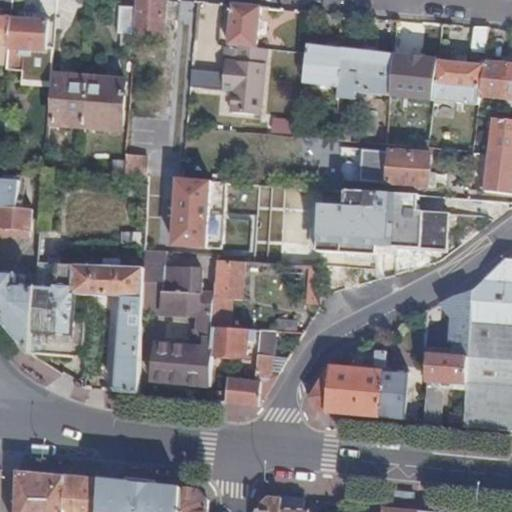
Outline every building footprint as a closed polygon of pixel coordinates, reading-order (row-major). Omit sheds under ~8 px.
[(0,0),(0,8),(13,10),(13,0),(0,0)] [(56,14),(57,0),(40,0),(40,11),(44,14),(56,14)] [(163,36),(166,0),(138,0),(138,8),(136,35),(163,36)] [(258,49),(262,9),(233,6),(229,46),(238,47),(258,49)] [(119,34),(136,35),(138,8),(120,7),(119,34)] [(0,63),(8,64),(11,19),(0,17),(0,63)] [(23,81),(51,84),(54,49),(48,49),(50,22),(34,21),(24,20),(13,19),(11,19),(8,64),(8,70),(9,71),(24,72),(23,81)] [(487,55),(490,30),(475,28),(472,51),(475,53),(487,55)] [(269,50),(258,49),(238,47),(237,63),(227,61),(224,91),(234,93),(232,113),(262,116),(269,50)] [(340,89),(345,50),(309,47),(308,54),(305,84),(340,89)] [(391,96),(396,57),(345,50),(340,89),(340,91),(357,93),(391,96)] [(435,102),(440,62),(396,57),(391,96),(435,102)] [(480,107),(481,99),(485,67),(440,62),(435,102),(480,107)] [(481,99),(506,101),(511,66),(486,63),(485,67),(481,99)] [(84,127),(88,79),(57,76),(53,125),(84,127)] [(127,82),(88,79),(84,127),(123,131),(127,82)] [(356,101),(357,93),(340,91),(339,99),(356,101)] [(275,118),(273,132),(296,136),(298,122),(275,118)] [(490,157),(511,158),(511,121),(503,121),(494,120),(490,157)] [(335,142),(353,143),(353,130),(336,128),(335,142)] [(423,149),(424,132),(412,131),(411,148),(423,149)] [(429,150),(431,132),(424,132),(423,149),(429,150)] [(430,190),(433,157),(392,154),(390,186),(430,190)] [(147,156),(127,155),(125,175),(146,176),(147,156)] [(511,195),(511,158),(490,157),(486,193),(511,195)] [(223,183),(183,180),(180,179),(177,216),(176,247),(209,249),(210,223),(216,223),(217,208),(211,208),(212,189),(222,190),(223,183)] [(236,184),(223,183),(222,190),(222,199),(235,199),(236,184)] [(258,186),(236,184),(235,199),(234,210),(255,211),(258,186)] [(320,191),(258,186),(255,211),(300,214),(299,244),(317,245),(319,217),(320,191)] [(9,192),(1,191),(0,198),(0,230),(32,232),(34,210),(8,208),(9,192)] [(431,197),(320,191),(319,217),(429,224),(431,197)] [(465,200),(431,197),(429,224),(427,251),(441,251),(463,237),(465,200)] [(319,217),(317,245),(317,247),(361,249),(361,247),(427,251),(429,224),(319,217)] [(251,264),(253,243),(232,242),(231,263),(246,264),(251,264)] [(280,245),(253,243),(251,264),(279,266),(280,245)] [(171,254),(147,252),(146,270),(145,296),(167,297),(174,298),(172,316),(200,318),(199,329),(205,342),(205,350),(158,346),(153,383),(211,389),(213,357),(215,331),(213,330),(215,296),(201,295),(202,272),(171,271),(171,254)] [(380,265),(380,256),(349,255),(348,264),(380,265)] [(145,296),(146,270),(121,269),(121,261),(105,260),(104,268),(75,267),(75,268),(74,296),(79,296),(82,296),(124,299),(116,393),(140,396),(144,313),(145,296)] [(511,260),(510,260),(475,292),(474,319),(476,319),(474,346),(472,346),(470,376),(469,392),(468,427),(511,431),(511,260)] [(246,264),(231,263),(217,262),(215,296),(213,330),(215,331),(231,331),(233,301),(243,302),(246,264)] [(56,267),(38,265),(37,288),(54,289),(56,267)] [(74,296),(75,268),(56,267),(54,289),(37,288),(33,355),(83,360),(84,339),(88,339),(90,310),(81,310),(78,310),(79,296),(74,296)] [(321,306),(322,299),(323,269),(316,268),(309,268),(307,305),(321,306)] [(33,355),(37,288),(26,287),(27,276),(0,274),(0,317),(32,357),(33,357),(33,355)] [(447,390),(469,392),(470,376),(472,346),(474,346),(476,319),(474,319),(475,292),(460,295),(444,303),(453,318),(451,344),(456,345),(455,352),(427,350),(426,353),(426,357),(432,357),(430,376),(427,423),(444,425),(447,390)] [(167,297),(145,296),(144,313),(166,315),(167,297)] [(282,321),(281,333),(302,335),(303,322),(282,321)] [(231,331),(215,331),(213,357),(247,359),(249,343),(256,343),(257,332),(231,331)] [(261,332),(259,358),(273,359),(275,341),(301,342),(305,335),(302,335),(281,333),(261,332)] [(383,419),(409,422),(412,374),(412,373),(401,373),(403,352),(403,350),(389,349),(389,352),(383,419)] [(320,413),(383,419),(389,352),(380,352),(378,372),(333,368),(314,398),(320,413)] [(412,374),(430,376),(432,357),(426,357),(426,353),(403,352),(401,373),(412,373),(412,374)] [(230,380),(227,404),(261,408),(279,377),(270,376),(272,373),(273,359),(259,358),(257,383),(230,380)] [(66,511),(67,479),(19,475),(18,511),(66,511)] [(100,511),(102,481),(67,478),(67,479),(66,511),(100,511)] [(102,481),(100,511),(128,511),(129,484),(102,481)] [(129,484),(128,511),(185,511),(186,489),(129,484)] [(186,489),(185,511),(210,511),(211,502),(200,490),(186,489)] [(261,509),(260,511),(286,511),(285,511),(286,500),(272,499),(261,509)] [(308,502),(286,500),(285,511),(286,511),(310,511),(308,511),(308,502)]
